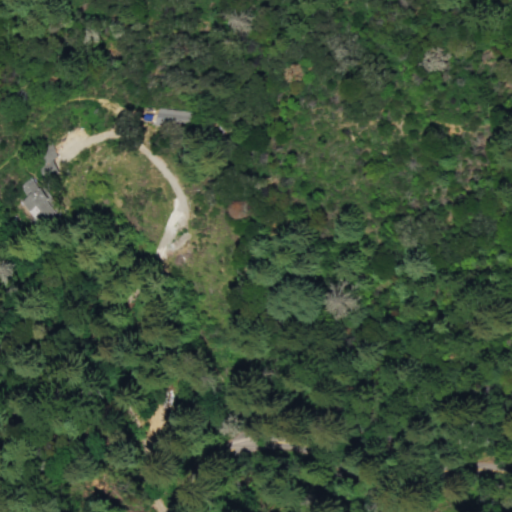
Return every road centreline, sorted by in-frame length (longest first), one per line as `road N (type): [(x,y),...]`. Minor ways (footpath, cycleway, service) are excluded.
road 1 (residential): [(511,390),(487,386),(457,407),(421,406),(373,431),(350,429),(335,411),(293,394),(243,419),(225,445)]
road 2 (tertiary): [(330,463),(361,477),(473,464),(511,469)]
